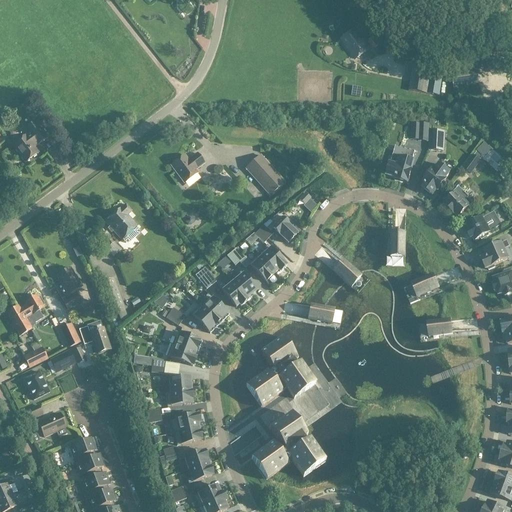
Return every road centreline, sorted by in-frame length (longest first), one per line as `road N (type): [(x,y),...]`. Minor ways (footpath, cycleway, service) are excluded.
road 1 (residential): [(482,318),(462,263),(428,217),(378,195),(330,207),(290,290),(225,345),(215,366),(215,406),(251,511)]
road 2 (unclassified): [(0,235),(185,98),(201,80),(224,0)]
road 3 (residential): [(461,511),(491,416),(482,318)]
